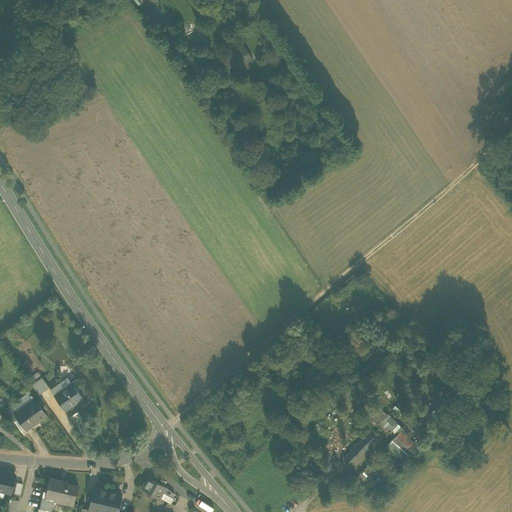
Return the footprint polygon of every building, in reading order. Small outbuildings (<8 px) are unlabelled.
[(147,10),(153,18),(159,13),(153,6),(147,10)] [(222,60),(231,73),(239,67),(246,63),(252,58),(242,45),(222,60)] [(246,63),(239,67),(242,71),(249,66),(246,63)] [(31,385),(39,394),(49,387),(42,377),(35,382),(31,385)] [(54,395),(65,411),(83,398),(71,382),(54,395)] [(229,392),(231,395),(237,389),(235,386),(229,392)] [(29,391),(11,404),(16,411),(27,404),(27,405),(35,399),(29,391)] [(19,417),(27,427),(36,420),(37,421),(46,414),(35,399),(27,405),(27,404),(16,411),(16,412),(19,417)] [(5,408),(14,421),(19,417),(16,412),(16,411),(11,404),(5,408)] [(84,421),(78,412),(70,418),(76,427),(84,421)] [(381,421),(396,436),(403,428),(389,413),(381,421)] [(345,457),(352,464),(380,435),(373,428),(345,457)] [(404,430),(387,446),(394,454),(401,447),(410,455),(419,446),(404,430)] [(0,491),(4,493),(5,490),(11,492),(15,476),(0,472),(0,491)] [(65,502),(73,504),(78,486),(59,481),(59,479),(49,477),(45,497),(45,498),(53,500),(54,500),(55,498),(66,501),(65,502)] [(142,487),(160,498),(163,494),(166,488),(165,487),(147,477),(142,487)] [(22,484),(17,482),(14,494),(20,495),(22,484)] [(93,511),(98,511),(102,511),(107,490),(94,487),(89,509),(89,510),(93,511)] [(163,494),(171,499),(174,494),(166,488),(163,494)] [(116,511),(121,493),(107,490),(102,511),(116,511)] [(50,511),(51,511),(53,501),(53,500),(45,498),(45,497),(42,496),(39,509),(50,511)]
